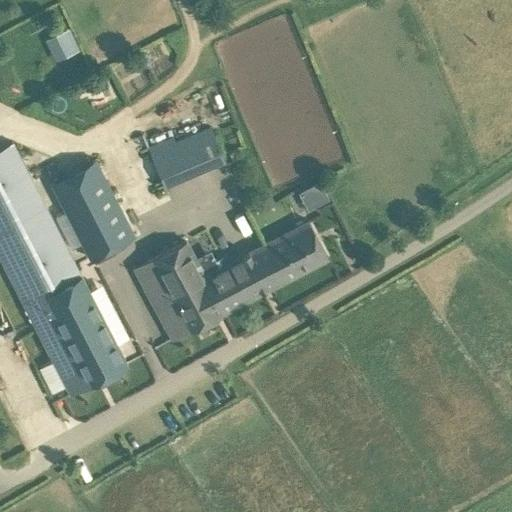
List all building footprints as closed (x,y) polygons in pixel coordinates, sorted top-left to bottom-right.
[(65,30),(47,38),(53,49),(70,41),(65,30)] [(150,151),(164,183),(223,158),(210,125),(150,151)] [(0,148),(0,255),(70,392),(126,363),(53,219),(11,143),(0,148)] [(134,234),(95,157),(50,180),(89,256),(91,255),(87,246),(99,240),(104,249),(134,234)] [(319,182),(301,191),(307,204),(326,195),(319,182)] [(133,266),(162,321),(172,338),(222,312),(221,311),(327,255),(308,219),(202,275),(183,240),(133,266)]
